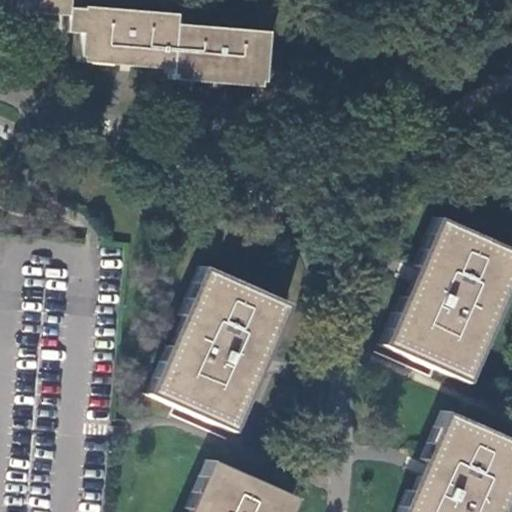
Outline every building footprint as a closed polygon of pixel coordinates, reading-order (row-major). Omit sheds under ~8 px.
[(59,0),(10,0),(9,17),(58,21),(57,30),(72,32),(70,53),(128,58),(163,62),(167,21),(168,12),(74,5),(74,7),(59,6),(59,0)] [(163,62),(162,72),(256,80),(261,30),(167,21),(163,62)] [(377,343),(434,370),(464,383),(480,344),(474,341),(491,299),(499,302),(511,269),(511,253),(431,218),(412,263),(419,267),(411,285),(401,310),(394,306),(377,343)] [(100,511),(123,257),(93,255),(0,247),(0,511),(100,511)] [(256,348),(263,351),(283,303),(196,265),(175,312),(182,315),(167,348),(160,345),(140,392),(170,406),(227,431),(248,384),(241,381),(253,355),(256,348)] [(411,495),(404,492),(395,511),(491,511),(499,495),(506,498),(511,482),(511,442),(440,411),(419,458),(425,462),(421,471),(411,495)] [(203,459),(182,508),(188,511),(187,511),(283,511),(291,497),(203,459)]
